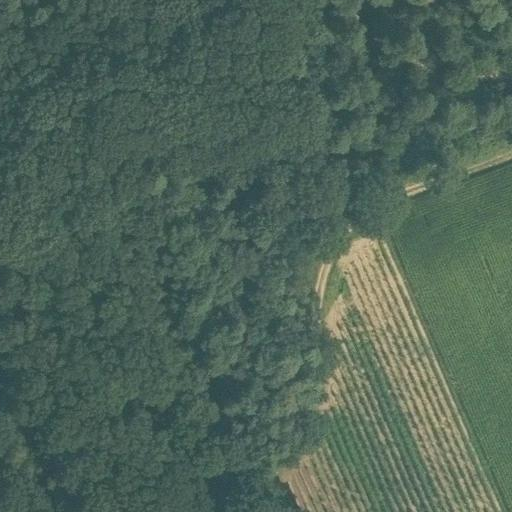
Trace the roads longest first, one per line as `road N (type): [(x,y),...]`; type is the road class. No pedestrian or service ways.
road 1 (track): [(314,335),(292,446),(219,511)]
road 2 (track): [(511,155),(365,212),(333,238)]
